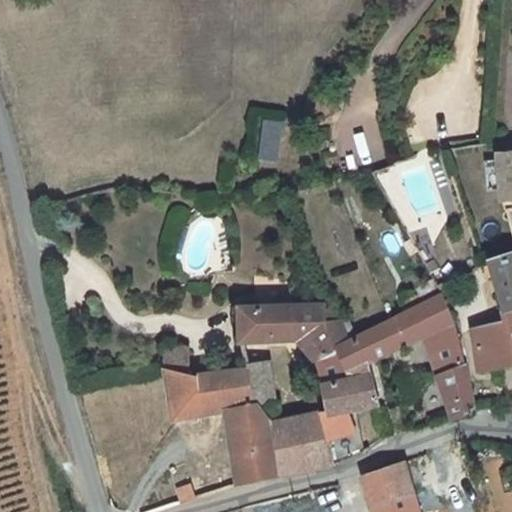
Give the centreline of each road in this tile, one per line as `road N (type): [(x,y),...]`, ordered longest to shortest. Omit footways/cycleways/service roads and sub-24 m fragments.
road 1 (unclassified): [(102,511),(0,117)]
road 2 (residential): [(190,511),(436,433),(511,432)]
